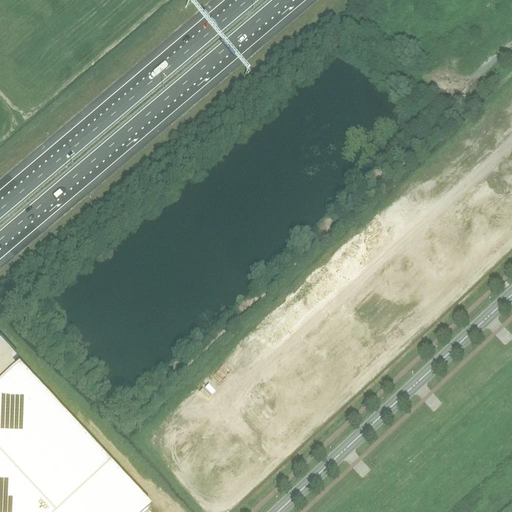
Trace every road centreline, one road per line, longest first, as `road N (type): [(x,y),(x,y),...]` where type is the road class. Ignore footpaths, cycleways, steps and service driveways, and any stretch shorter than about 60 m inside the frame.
road 1 (motorway): [(247,0),(0,209)]
road 2 (secondary): [(511,295),(279,511)]
road 3 (motorway): [(127,130),(314,0)]
road 4 (motorway): [(127,130),(282,0)]
road 5 (motorway): [(0,239),(127,130)]
